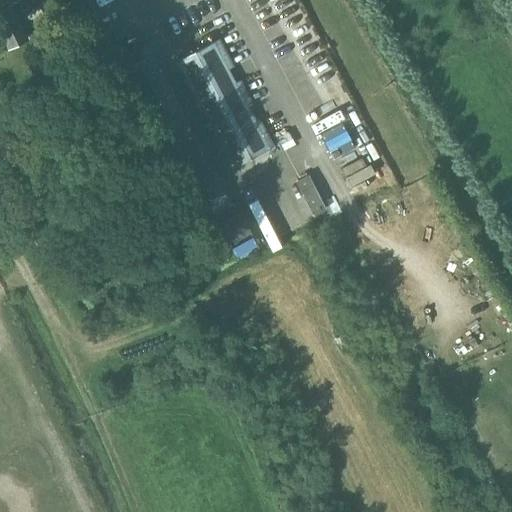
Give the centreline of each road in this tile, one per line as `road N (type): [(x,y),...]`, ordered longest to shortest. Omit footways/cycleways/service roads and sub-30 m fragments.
road 1 (unknown): [(231,0),(315,155),(415,281)]
road 2 (track): [(61,334),(137,511)]
road 3 (track): [(0,340),(84,511)]
road 4 (track): [(177,309),(129,348),(61,334)]
